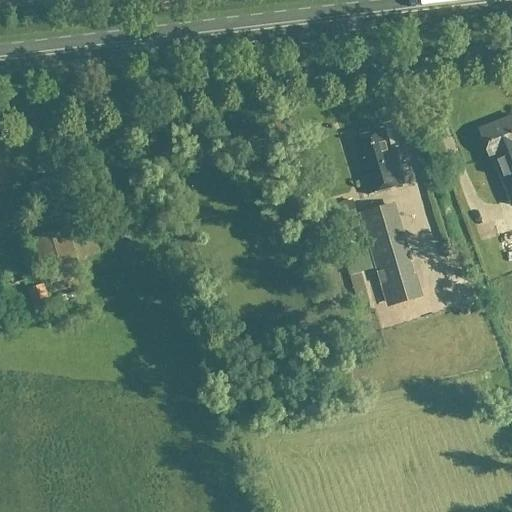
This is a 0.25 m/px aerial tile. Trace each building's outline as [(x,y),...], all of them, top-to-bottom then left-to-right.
[(511,119),(476,132),(502,202),(511,197),(511,119)] [(358,162),(355,163),(365,198),(402,187),(392,153),(389,154),(383,133),(352,142),(358,162)] [(62,177),(25,186),(34,223),(54,218),(50,202),(67,198),(62,177)] [(351,205),(327,211),(331,229),(355,223),(351,205)] [(386,208),(357,216),(382,305),(412,297),(386,208)] [(65,232),(32,241),(41,273),(74,263),(65,232)] [(32,261),(17,266),(21,280),(36,275),(32,261)] [(43,308),(45,314),(54,311),(52,305),(43,308)]
